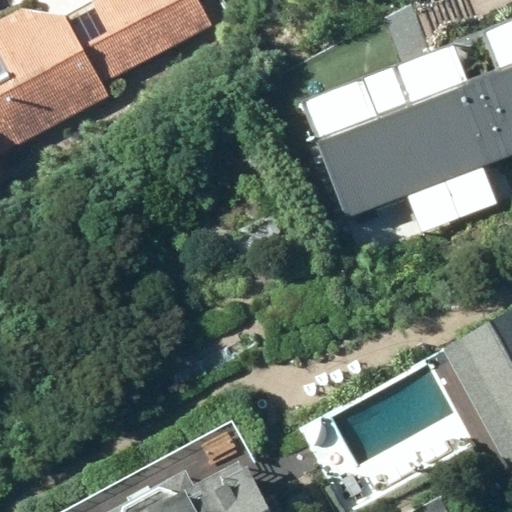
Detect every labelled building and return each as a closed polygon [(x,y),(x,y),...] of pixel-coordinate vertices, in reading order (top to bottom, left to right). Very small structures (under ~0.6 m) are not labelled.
[(0,175),(5,173),(0,163),(0,156),(112,95),(105,82),(213,23),(200,0),(101,0),(69,17),(29,12),(0,26),(0,175)] [(511,21),(301,100),(346,221),(511,159),(511,21)] [(511,329),(449,363),(511,484),(511,329)] [(280,511),(233,421),(57,511),(280,511)] [(419,511),(450,511),(444,499),(419,511)]
